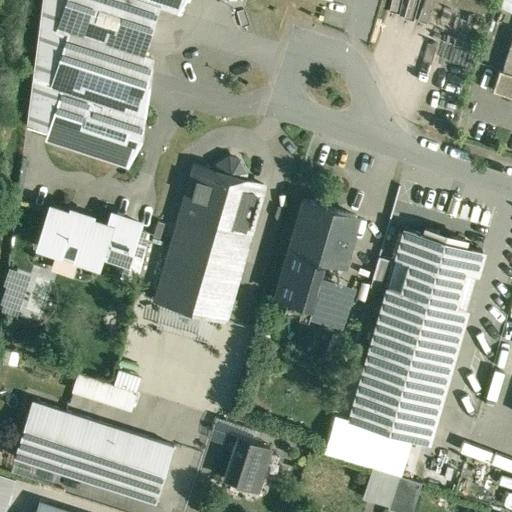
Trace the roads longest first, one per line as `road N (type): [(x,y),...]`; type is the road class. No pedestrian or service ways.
road 1 (unclassified): [(389,139),(360,74),(319,48),(304,47),(294,65),(285,97),(295,112)]
road 2 (unclassified): [(511,180),(389,139)]
